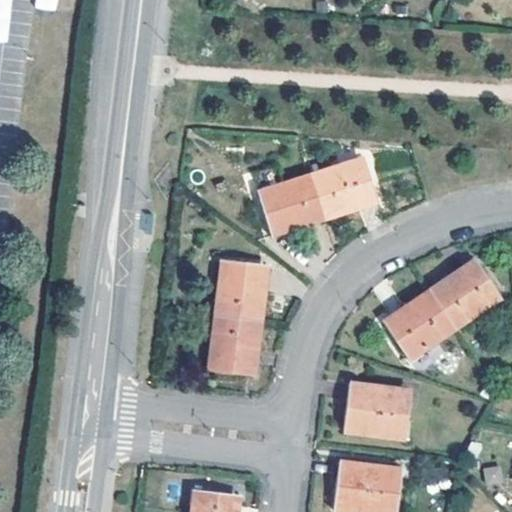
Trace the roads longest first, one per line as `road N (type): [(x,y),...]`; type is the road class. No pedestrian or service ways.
road 1 (tertiary): [(89,420),(141,0)]
road 2 (residential): [(511,199),(420,227),(334,282),(301,357),(287,442)]
road 3 (residential): [(274,440),(267,422),(149,409),(136,425)]
road 4 (residential): [(136,425),(147,441),(263,454),(274,440)]
